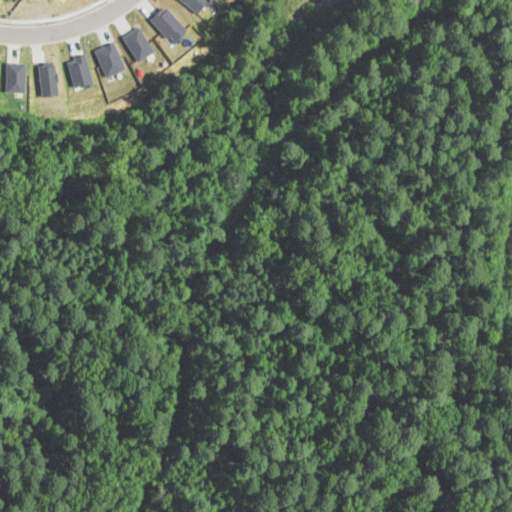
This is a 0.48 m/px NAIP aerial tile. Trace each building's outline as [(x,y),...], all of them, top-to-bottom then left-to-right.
[(181,0),(197,11),(201,6),(204,8),(211,0),(181,0)] [(149,17),(166,37),(169,35),(176,42),(184,36),(181,33),(187,28),(167,7),(165,9),(162,6),(149,17)] [(122,35),(138,60),(155,50),(138,25),(122,35)] [(94,49),(106,76),(126,67),(113,40),(94,49)] [(73,85),(83,82),(85,86),(93,84),(85,51),(73,54),(75,58),(66,60),(73,85)] [(6,61),(5,89),(24,91),(25,62),(6,61)] [(37,63),(41,94),(59,93),(55,63),(43,65),(43,62),(37,63)] [(102,219),(100,223),(92,219),(94,215),(102,219)]
